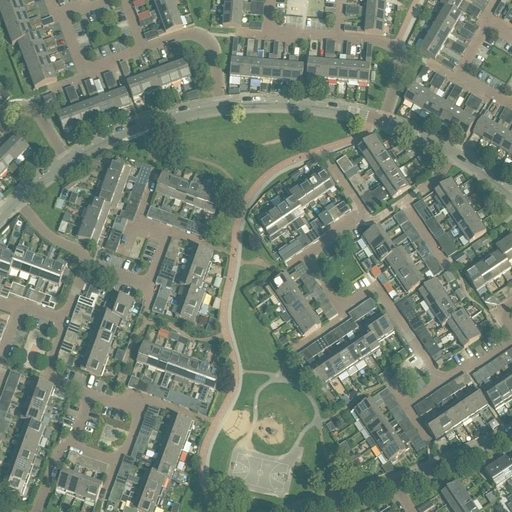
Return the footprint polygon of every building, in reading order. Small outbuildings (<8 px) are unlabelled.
[(0,13),(4,23),(26,15),(23,7),(34,3),(33,0),(29,0),(0,11),(0,13)] [(0,0),(0,11),(29,0),(0,0)] [(157,11),(150,14),(151,18),(159,16),(176,10),(172,0),(155,6),(157,11)] [(243,4),(243,0),(225,0),(225,7),(251,10),(251,5),(243,4)] [(466,13),(468,9),(452,0),(442,0),(439,5),(444,8),(450,11),(456,14),(459,9),(466,13)] [(463,1),(464,0),(452,0),(468,9),(470,5),(463,1)] [(359,9),(359,13),(366,14),(385,15),(386,5),(367,4),(367,9),(367,10),(359,9)] [(250,14),(251,10),(225,7),(224,18),(242,19),(242,13),(250,14)] [(461,17),(456,14),(450,11),(444,8),(439,16),(463,30),(465,26),(458,22),(461,17)] [(159,16),(151,18),(153,22),(160,20),(163,25),(180,19),(176,10),(159,16)] [(384,26),(385,15),(359,13),(358,17),(366,18),(365,24),(384,26)] [(145,14),(134,16),(138,29),(148,26),(145,14)] [(8,35),(42,22),(40,18),(29,22),(26,15),(4,23),(8,35)] [(461,34),(463,30),(439,16),(434,25),(451,35),(454,29),(461,34)] [(18,44),(40,36),(40,35),(35,37),(32,30),(43,26),(43,28),(54,24),(52,18),(42,22),(8,35),(12,46),(18,44)] [(242,19),(224,18),(223,28),(241,30),(241,29),(249,30),(249,25),(241,25),(242,19)] [(180,19),(163,25),(164,31),(157,33),(159,38),(166,35),(183,29),(180,19)] [(357,29),(357,34),(364,34),(364,35),(383,36),(384,26),(365,24),(365,30),(357,29)] [(448,39),(451,35),(434,25),(429,34),(452,48),(456,50),(458,47),(454,44),(455,44),(448,39)] [(118,39),(122,47),(131,42),(127,34),(118,39)] [(450,51),(452,48),(429,34),(424,43),(440,53),(443,47),(450,51)] [(23,55),(55,43),(54,39),(43,43),(40,36),(18,44),(23,55)] [(242,61),(240,79),(251,80),(252,62),(254,41),(248,41),(246,59),(248,59),(248,62),(246,61),(242,61)] [(317,80),(327,81),(330,47),(331,42),(327,42),(325,63),(319,62),(317,80)] [(27,66),(49,58),(46,51),(57,47),(55,43),(23,55),(27,66)] [(173,43),(167,46),(171,58),(178,55),(173,43)] [(437,57),(440,53),(424,43),(418,52),(435,62),(435,61),(442,65),(444,62),(444,61),(437,57)] [(330,47),(327,81),(337,82),(339,64),(334,63),(334,56),(330,55),(331,47),(330,47)] [(450,51),(461,58),(463,54),(459,51),(456,50),(452,48),(450,51)] [(317,80),(319,62),(313,61),(314,54),(309,53),(309,61),(308,61),(306,79),(317,80)] [(175,65),(182,82),(192,78),(185,61),(182,55),(178,56),(180,63),(175,65)] [(271,82),(273,56),(269,56),(269,63),(262,63),(261,81),(271,82)] [(281,83),(283,65),(277,64),(278,56),(273,56),(271,82),(281,83)] [(339,64),(337,82),(348,83),(350,57),(346,57),(345,64),(339,64)] [(358,84),(359,66),(354,65),(355,57),(350,57),(348,83),(358,84)] [(31,77),(64,65),(62,61),(51,65),(49,58),(27,66),(31,77)] [(291,84),(294,58),(290,58),(289,65),(283,65),(281,83),(291,84)] [(294,58),(291,84),(302,85),(303,66),(298,66),(298,58),(294,58)] [(359,66),(358,84),(368,85),(370,67),(371,59),(366,59),(366,66),(359,66)] [(232,60),(231,60),(230,79),(240,79),(242,61),(236,61),(232,60)] [(182,82),(175,65),(169,67),(167,61),(163,62),(172,86),(182,82)] [(163,89),(172,86),(163,62),(159,63),(161,70),(156,72),(163,89)] [(262,63),(256,62),(252,62),(251,80),(261,81),(262,63)] [(442,65),(442,66),(452,72),(455,68),(444,62),(442,65)] [(143,97),(137,79),(131,82),(129,75),(130,74),(126,63),(120,65),(127,83),(134,100),(143,97)] [(64,65),(31,77),(35,90),(58,81),(55,73),(65,69),(64,65)] [(163,89),(156,72),(150,74),(148,67),(144,69),(153,93),(163,89)] [(413,107),(422,91),(417,88),(422,81),(421,81),(428,70),(424,68),(417,79),(418,79),(414,86),(413,85),(403,101),(413,107)] [(143,97),(153,93),(144,69),(140,70),(142,77),(137,79),(143,97)] [(108,75),(104,76),(104,77),(111,96),(106,98),(112,115),(122,111),(116,94),(113,87),(112,87),(110,80),(108,75)] [(442,78),(435,89),(439,91),(445,81),(442,78)] [(93,81),(89,82),(91,87),(96,101),(103,118),(112,115),(106,98),(100,100),(93,81)] [(116,85),(113,87),(116,94),(122,111),(131,108),(132,107),(126,90),(125,91),(119,93),(116,85)] [(421,112),(435,89),(432,87),(428,94),(422,91),(413,107),(421,112)] [(430,117),(440,101),(435,98),(439,92),(435,89),(421,112),(430,117)] [(92,103),(87,105),(93,122),(103,118),(96,101),(93,94),(89,95),(92,103)] [(55,95),(51,96),(58,116),(64,133),(74,129),(67,112),(62,114),(55,95)] [(439,122),(453,100),(449,97),(445,104),(440,101),(430,117),(439,122)] [(78,99),(74,101),(77,109),(83,125),(93,122),(87,105),(81,107),(78,99)] [(448,128),(458,112),(453,109),(457,102),(453,100),(439,122),(448,128)] [(73,110),(67,112),(74,129),(83,125),(77,109),(74,101),(70,103),(73,110)] [(448,128),(457,133),(471,110),(467,108),(463,115),(458,112),(448,128)] [(474,112),(471,110),(457,133),(466,138),(476,122),(470,119),(474,112)] [(482,140),(491,125),(486,122),(491,115),(486,112),(482,120),(473,135),(482,140)] [(500,151),(509,135),(504,133),(508,125),(505,123),(510,114),(504,123),(491,146),(500,151)] [(491,125),(482,140),(491,146),(500,130),(504,123),(501,121),(496,128),(491,125)] [(10,144),(22,157),(30,149),(17,137),(11,131),(7,135),(13,141),(10,144)] [(508,156),(511,150),(511,137),(509,135),(500,151),(508,156)] [(364,158),(380,147),(374,138),(358,149),(364,158)] [(22,157),(10,144),(5,149),(0,144),(0,149),(15,164),(22,157)] [(369,167),(386,155),(380,147),(364,158),(369,167)] [(400,148),(390,155),(396,164),(406,156),(400,148)] [(0,163),(8,171),(15,164),(0,149),(0,163)] [(375,175),(392,164),(393,163),(387,154),(386,155),(369,167),(372,171),(367,174),(370,178),(375,175)] [(350,163),(345,166),(349,172),(354,169),(350,163)] [(109,174),(128,181),(131,171),(112,164),(109,174)] [(398,172),(392,164),(375,175),(381,184),(398,172)] [(349,172),(345,166),(341,169),(345,175),(349,172)] [(361,200),(365,206),(405,180),(399,171),(398,172),(381,184),(383,186),(371,195),(370,193),(361,200)] [(315,178),(326,194),(335,188),(324,172),(315,178)] [(124,191),(128,181),(109,174),(105,184),(124,191)] [(165,198),(172,179),(162,176),(156,194),(165,198)] [(134,187),(140,189),(142,184),(147,186),(148,181),(138,178),(134,187)] [(317,200),(326,194),(315,178),(306,183),(317,200)] [(72,182),(61,190),(68,192),(80,183),(77,179),(73,182),(72,182)] [(175,201),(182,183),(172,179),(165,198),(175,201)] [(356,192),(360,189),(356,183),(354,179),(349,182),(356,192)] [(356,183),(360,189),(365,186),(361,180),(356,183)] [(365,206),(371,215),(380,209),(378,205),(386,200),(385,199),(389,196),(393,201),(411,188),(405,180),(365,206)] [(437,196),(432,199),(436,205),(441,202),(457,191),(451,181),(434,193),(437,196)] [(100,182),(96,192),(102,194),(121,201),(124,191),(105,184),(100,182)] [(185,205),(191,186),(182,183),(175,201),(185,205)] [(306,183),(298,189),(309,206),(312,210),(316,208),(313,203),(317,200),(306,183)] [(191,186),(185,205),(194,208),(201,189),(191,186)] [(204,212),(211,193),(201,189),(194,208),(204,212)] [(300,212),(301,211),(309,206),(298,189),(289,195),(292,200),(300,212)] [(446,210),(463,199),(457,191),(441,202),(446,210)] [(96,192),(93,201),(99,202),(98,203),(111,208),(111,209),(117,211),(121,201),(102,194),(96,192)] [(211,193),(204,212),(215,215),(221,197),(211,193)] [(452,219),(469,208),(463,199),(446,210),(452,219)] [(99,202),(92,200),(88,211),(107,218),(111,209),(111,208),(98,203),(99,202)] [(292,200),(285,205),(301,229),(305,227),(300,219),(304,216),(301,211),(300,212),(292,200)] [(422,201),(413,207),(421,219),(425,216),(422,210),(427,207),(422,201)] [(345,202),(332,210),(336,215),(342,211),(345,215),(351,211),(345,202)] [(285,205),(276,211),(287,228),(290,226),(292,225),(297,232),(301,229),(285,205)] [(422,210),(425,216),(430,213),(427,207),(422,210)] [(157,210),(151,208),(147,218),(160,223),(162,218),(155,216),(157,210)] [(458,227),(474,216),(469,208),(452,219),(458,227)] [(164,213),(157,210),(155,216),(162,218),(164,213)] [(104,227),(107,218),(88,211),(85,220),(104,227)] [(276,211),(267,217),(281,236),(284,233),(283,231),(287,228),(276,211)] [(342,211),(336,215),(339,220),(345,215),(342,211)] [(321,215),(317,218),(318,220),(322,225),(325,229),(328,227),(331,225),(333,223),(327,214),(326,212),(323,213),(321,215)] [(403,212),(393,218),(396,221),(405,215),(403,212)] [(68,224),(71,216),(65,214),(62,222),(66,224),(68,224)] [(464,236),(480,225),(474,216),(458,227),(464,236)] [(176,217),(174,223),(181,225),(183,220),(176,217)] [(261,225),(255,229),(260,237),(266,233),(267,235),(270,239),(272,242),(277,239),(281,236),(267,217),(259,223),(261,225)] [(100,237),(104,227),(85,220),(81,230),(100,237)] [(318,220),(316,222),(319,227),(322,231),(325,229),(322,225),(318,220)] [(438,224),(433,227),(437,233),(442,230),(438,224)] [(480,225),(464,236),(469,244),(486,233),(480,225)] [(416,232),(413,226),(408,229),(412,235),(416,232)] [(369,247),(385,236),(379,227),(363,238),(369,247)] [(433,227),(429,230),(433,236),(437,233),(433,227)] [(301,239),(297,242),(303,251),(308,247),(311,245),(308,241),(305,236),(301,229),(297,232),(301,239)] [(412,235),(408,229),(403,232),(407,238),(412,235)] [(97,247),(100,237),(81,230),(78,240),(97,247)] [(308,234),(305,236),(308,241),(311,245),(314,243),(311,239),(308,234)] [(374,256),(391,245),(385,236),(369,247),(374,256)] [(120,241),(115,239),(112,245),(108,243),(105,250),(116,254),(120,241)] [(444,244),(448,250),(453,247),(449,241),(444,244)] [(303,251),(297,242),(288,247),(294,257),(297,255),(303,251)] [(507,264),(511,260),(511,253),(504,242),(495,248),(499,253),(507,264)] [(374,256),(370,259),(376,267),(380,265),(385,262),(384,261),(397,253),(396,252),(399,251),(393,243),(391,245),(374,256)] [(424,243),(419,246),(423,252),(428,249),(424,243)] [(444,244),(440,247),(444,253),(448,250),(444,244)] [(16,257),(11,269),(12,270),(21,273),(27,255),(29,250),(19,246),(17,251),(15,256),(16,257)] [(423,252),(419,246),(414,249),(418,255),(423,252)] [(294,257),(288,247),(276,256),(272,258),(275,262),(276,263),(279,261),(282,265),(284,264),(286,263),(294,257)] [(191,258),(210,265),(213,255),(195,248),(191,258)] [(390,270),(407,258),(401,249),(399,251),(396,252),(397,253),(384,261),(385,262),(390,270)] [(0,270),(0,277),(8,280),(10,275),(12,270),(11,269),(16,257),(15,256),(6,253),(0,270)] [(510,269),(507,264),(499,253),(491,259),(502,275),(510,269)] [(328,269),(340,287),(360,274),(347,254),(343,257),(344,259),(328,269)] [(30,276),(37,258),(27,255),(21,273),(30,276)] [(40,280),(46,262),(37,258),(30,276),(40,280)] [(206,275),(210,265),(191,258),(188,268),(206,275)] [(396,278),(413,267),(407,258),(390,270),(396,278)] [(493,281),(502,275),(491,259),(482,264),(493,281)] [(435,260),(431,263),(435,269),(439,266),(435,260)] [(46,262),(40,280),(35,292),(38,293),(44,282),(49,284),(56,265),(46,262)] [(435,269),(431,263),(426,266),(430,272),(435,269)] [(485,286),(493,281),(482,264),(474,270),(485,286)] [(56,265),(49,284),(60,287),(66,269),(56,265)] [(402,287),(419,275),(413,267),(396,278),(402,287)] [(203,284),(206,275),(188,268),(184,277),(203,284)] [(375,269),(372,271),(370,272),(375,280),(376,279),(377,278),(380,277),(375,269)] [(303,273),(307,279),(311,276),(307,270),(303,273)] [(476,292),(485,286),(474,270),(465,276),(476,292)] [(269,287),(275,296),(293,284),(298,280),(300,283),(301,282),(302,282),(307,279),(303,273),(298,276),(296,274),(291,278),(292,279),(290,280),(286,275),(270,286),(269,287)] [(378,279),(383,287),(389,283),(383,275),(380,277),(377,278),(378,279)] [(419,275),(402,287),(408,295),(425,284),(419,275)] [(199,293),(200,292),(203,284),(184,277),(181,287),(185,289),(186,288),(199,293)] [(173,284),(158,278),(156,285),(161,287),(159,293),(164,295),(166,288),(170,290),(173,284)] [(217,291),(219,280),(211,279),(209,289),(217,291)] [(434,282),(418,293),(424,302),(442,290),(436,281),(434,282)] [(298,292),(293,284),(275,296),(280,304),(298,292)] [(314,290),(318,296),(323,293),(319,287),(314,290)] [(166,288),(164,295),(170,297),(172,291),(170,290),(166,288)] [(205,294),(200,292),(199,293),(186,288),(185,289),(182,298),(201,305),(205,294)] [(309,293),(313,299),(318,296),(314,290),(309,293)] [(442,290),(424,302),(430,311),(448,298),(442,290)] [(288,311),(304,301),(298,292),(280,304),(279,305),(285,313),(288,311)] [(99,297),(93,295),(90,302),(96,304),(99,297)] [(110,305),(129,312),(133,302),(114,295),(110,305)] [(489,299),(492,304),(498,300),(495,295),(489,299)] [(182,298),(179,307),(199,315),(203,305),(201,305),(182,298)] [(448,298),(430,311),(435,319),(452,308),(454,307),(448,298)] [(492,304),(496,309),(502,305),(498,300),(492,304)] [(293,320),(310,309),(304,301),(288,311),(293,320)] [(363,312),(368,308),(365,303),(359,308),(363,312)] [(330,304),(326,307),(329,313),(334,310),(330,304)] [(126,322),(129,312),(110,305),(107,314),(107,315),(120,320),(126,322)] [(152,313),(163,317),(165,310),(154,306),(152,313)] [(179,307),(175,317),(176,318),(178,318),(176,322),(186,326),(193,328),(195,325),(196,325),(199,315),(179,307)] [(321,311),(317,314),(318,316),(323,313),(325,316),(329,313),(326,307),(321,310),(321,311)] [(406,310),(410,316),(414,313),(411,307),(406,310)] [(366,317),(368,315),(371,313),(372,313),(368,308),(363,312),(366,317)] [(457,316),(457,315),(452,308),(435,319),(441,328),(446,324),(457,316)] [(299,329),(315,318),(310,309),(293,320),(299,329)] [(406,310),(401,313),(405,319),(410,316),(406,310)] [(457,316),(446,324),(452,332),(468,322),(470,321),(463,311),(462,312),(457,315),(457,316)] [(80,312),(78,319),(83,321),(86,314),(80,312)] [(10,317),(0,313),(0,328),(2,323),(7,325),(7,324),(10,317)] [(107,315),(107,314),(102,313),(99,323),(98,323),(117,330),(120,320),(107,315)] [(373,321),(384,338),(393,332),(382,316),(377,319),(374,315),(373,316),(371,313),(368,315),(373,321)] [(86,314),(83,321),(97,327),(95,332),(113,339),(117,330),(98,323),(99,323),(90,320),(91,316),(86,314)] [(315,318),(299,329),(305,337),(321,327),(315,318)] [(417,336),(421,333),(417,327),(422,324),(418,318),(409,325),(417,336)] [(352,320),(346,324),(349,328),(355,324),(352,320)] [(368,332),(376,344),(376,343),(384,338),(373,321),(364,327),(367,332),(368,332)] [(458,341),(474,330),(468,322),(452,332),(458,341)] [(355,324),(349,328),(352,333),(358,329),(355,324)] [(422,324),(417,327),(421,333),(426,330),(422,324)] [(27,356),(38,359),(45,333),(30,329),(23,356),(25,356),(23,364),(20,363),(21,358),(16,356),(15,362),(24,365),(27,356)] [(474,330),(458,341),(463,349),(480,338),(474,330)] [(329,335),(332,340),(338,336),(335,331),(329,335)] [(113,339),(95,332),(92,342),(110,349),(113,339)] [(379,348),(376,343),(376,344),(368,332),(367,332),(359,338),(370,354),(379,348)] [(170,334),(168,340),(177,343),(179,337),(170,334)] [(335,345),(338,343),(341,341),(338,336),(332,340),(335,345)] [(362,360),(370,354),(359,338),(351,343),(362,360)] [(342,349),(353,366),(362,360),(351,343),(346,346),(342,340),(341,341),(338,343),(342,349)] [(433,350),(437,347),(433,341),(429,344),(433,350)] [(106,358),(110,349),(92,342),(88,352),(106,358)] [(312,346),(315,351),(321,347),(318,342),(312,346)] [(153,348),(143,344),(136,364),(146,367),(153,348)] [(433,350),(429,344),(424,347),(428,353),(433,350)] [(317,366),(328,383),(337,377),(325,360),(321,354),(324,352),(321,347),(315,351),(318,356),(317,356),(322,363),(317,366)] [(7,357),(12,359),(16,351),(11,348),(7,357)] [(163,351),(153,348),(146,367),(156,371),(163,351)] [(353,366),(342,349),(334,355),(345,371),(353,366)] [(64,357),(64,358),(69,360),(72,353),(66,351),(66,352),(64,357)] [(173,355),(163,351),(156,371),(166,374),(173,355)] [(103,368),(106,358),(88,352),(84,361),(103,368)] [(305,358),(301,353),(295,357),(298,362),(305,358)] [(166,374),(161,388),(164,389),(167,390),(171,378),(170,378),(171,376),(175,378),(182,358),(173,355),(166,374)] [(337,377),(345,371),(334,355),(325,360),(337,377)] [(442,360),(445,364),(451,360),(448,355),(442,360)] [(185,381),(192,362),(182,358),(175,378),(185,381)] [(495,362),(498,366),(504,362),(501,358),(495,362)] [(317,366),(312,360),(307,363),(312,370),(308,372),(319,389),(328,383),(317,366)] [(439,369),(445,364),(442,360),(435,364),(439,369)] [(84,361),(81,371),(99,378),(101,378),(104,368),(103,368),(84,361)] [(185,381),(195,385),(202,365),(192,362),(185,381)] [(504,362),(498,366),(501,371),(507,367),(504,362)] [(211,369),(202,365),(195,385),(204,388),(211,369)] [(489,365),(478,373),(481,378),(487,373),(491,378),(496,375),(489,365)] [(401,373),(402,372),(399,368),(391,374),(400,385),(406,380),(401,373)] [(221,373),(211,369),(199,402),(205,404),(209,392),(208,392),(209,390),(215,392),(221,373)] [(484,382),(487,380),(491,378),(487,373),(481,378),(484,382)] [(511,397),(511,379),(509,376),(501,381),(511,397)] [(136,385),(138,380),(132,378),(128,388),(141,393),(143,388),(136,385)] [(454,382),(457,387),(463,383),(459,378),(454,382)] [(488,390),(483,393),(496,411),(504,405),(503,404),(492,387),(487,380),(484,382),(483,383),(488,390)] [(31,391),(50,398),(53,387),(34,381),(31,391)] [(503,404),(511,397),(501,381),(492,387),(503,404)] [(457,387),(460,391),(466,388),(463,383),(457,387)] [(346,396),(354,390),(351,385),(343,390),(346,396)] [(353,412),(351,414),(357,423),(360,421),(377,410),(384,405),(386,408),(391,404),(387,398),(391,395),(387,389),(378,396),(381,400),(374,406),(370,400),(362,406),(353,412)] [(443,390),(437,394),(440,398),(446,394),(443,390)] [(468,396),(479,412),(488,407),(476,390),(468,396)] [(46,408),(50,398),(31,391),(27,401),(46,408)] [(442,413),(453,430),(462,424),(451,407),(446,401),(449,399),(446,394),(440,398),(443,403),(442,403),(447,410),(442,413)] [(391,395),(387,398),(391,404),(395,401),(391,395)] [(470,418),(479,412),(468,396),(459,402),(470,418)] [(181,401),(174,398),(172,404),(180,407),(181,401)] [(451,407),(462,424),(470,418),(459,402),(455,404),(450,398),(449,399),(446,401),(451,407)] [(43,417),(46,408),(27,401),(24,410),(43,417)] [(209,406),(196,401),(194,406),(201,409),(199,414),(206,416),(209,406)] [(420,405),(423,410),(429,406),(426,401),(420,405)] [(423,410),(426,414),(432,410),(429,406),(423,410)] [(157,418),(160,411),(150,408),(147,414),(144,421),(149,423),(151,417),(157,418)] [(40,426),(43,417),(24,410),(21,420),(25,422),(25,421),(40,427),(40,426)] [(366,430),(382,418),(377,410),(360,421),(366,430)] [(403,412),(398,415),(402,421),(407,418),(403,412)] [(445,435),(453,430),(442,413),(434,418),(445,435)] [(394,419),(396,422),(398,425),(402,421),(398,415),(394,419)] [(173,416),(170,426),(188,433),(191,423),(173,416)] [(371,438),(388,427),(382,418),(366,430),(371,438)] [(436,441),(445,435),(434,418),(425,424),(436,441)] [(45,428),(40,426),(40,427),(25,421),(25,422),(22,431),(42,438),(45,428)] [(377,447),(394,435),(391,431),(398,426),(398,425),(396,422),(388,427),(371,438),(377,447)] [(170,426),(166,436),(184,443),(188,433),(170,426)] [(407,439),(383,455),(389,464),(406,452),(408,451),(405,446),(410,443),(413,448),(422,441),(418,435),(416,432),(414,429),(410,432),(414,438),(409,442),(407,439)] [(38,448),(42,438),(22,431),(18,441),(38,448)] [(405,435),(407,439),(409,442),(414,438),(410,432),(405,435)] [(142,442),(148,444),(150,437),(145,435),(142,442)] [(394,435),(377,447),(383,455),(407,439),(405,435),(404,435),(397,440),(394,435)] [(181,453),(184,443),(166,436),(162,446),(181,453)] [(35,458),(38,448),(18,441),(15,451),(35,458)] [(177,462),(181,453),(162,446),(159,455),(177,462)] [(32,467),(35,458),(15,451),(12,460),(32,467)] [(152,474),(152,475),(165,479),(170,481),(174,471),(156,465),(142,460),(143,456),(138,454),(135,461),(141,463),(140,464),(154,469),(152,474)] [(174,471),(177,462),(159,455),(156,465),(174,471)] [(511,467),(509,463),(506,458),(496,465),(507,482),(511,478),(511,467)] [(28,477),(32,467),(12,460),(8,470),(28,477)] [(496,489),(507,482),(496,465),(485,472),(496,489)] [(73,474),(66,493),(76,496),(83,478),(78,476),(79,473),(78,471),(80,468),(76,467),(73,474)] [(25,486),(28,477),(8,470),(5,479),(25,486)] [(66,493),(73,474),(63,471),(56,489),(66,493)] [(152,475),(152,474),(146,471),(142,482),(161,489),(165,479),(152,475)] [(128,480),(127,482),(138,486),(138,485),(141,485),(139,491),(158,498),(161,489),(142,482),(129,477),(128,480)] [(2,478),(0,482),(0,490),(2,491),(2,490),(23,497),(26,487),(25,486),(5,479),(2,478)] [(85,500),(92,481),(83,478),(76,496),(85,500)] [(92,481),(85,500),(95,503),(102,485),(92,481)] [(448,504),(465,493),(458,483),(441,494),(448,504)] [(125,508),(122,511),(152,511),(154,508),(135,501),(122,496),(124,492),(119,490),(116,497),(121,499),(120,503),(126,505),(127,503),(134,506),(132,510),(125,508)] [(154,508),(158,498),(139,491),(137,496),(131,494),(129,499),(135,501),(154,508)] [(453,511),(458,511),(472,503),(465,493),(448,504),(453,511)] [(419,511),(426,511),(432,508),(429,503),(418,510),(419,511)] [(478,511),(472,503),(458,511),(478,511)]
